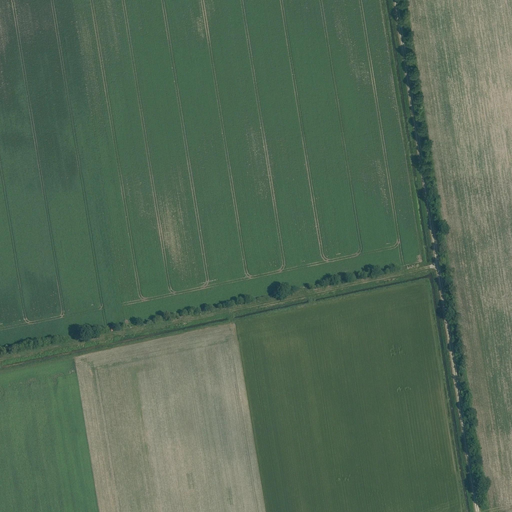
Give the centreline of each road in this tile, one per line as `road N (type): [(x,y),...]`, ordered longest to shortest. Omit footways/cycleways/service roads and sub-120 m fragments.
road 1 (track): [(481,511),(395,0)]
road 2 (track): [(440,265),(0,359)]
